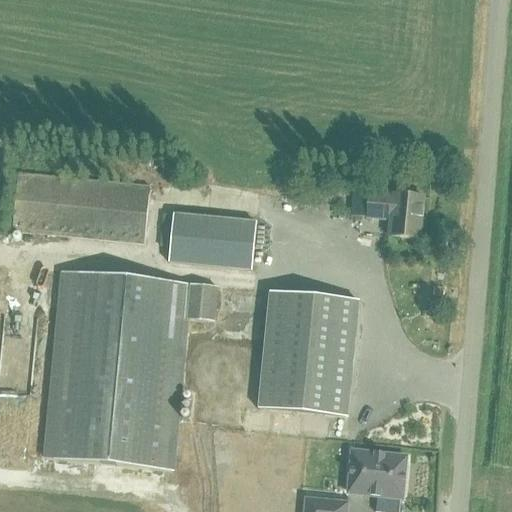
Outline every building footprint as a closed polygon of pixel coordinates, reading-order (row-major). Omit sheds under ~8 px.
[(144,246),(150,189),(18,175),(12,233),(144,246)] [(389,238),(420,240),(424,199),(393,196),(393,197),(369,195),(367,219),(390,221),(389,238)] [(163,215),(160,248),(170,249),(168,264),(252,272),(257,225),(173,216),(163,215)] [(46,461),(170,473),(185,321),(214,324),(217,289),(64,274),(46,461)] [(434,287),(433,296),(444,297),(444,288),(434,287)] [(266,330),(260,409),(348,416),(358,302),(269,295),(266,330)] [(0,418),(0,458),(25,459),(25,418),(0,418)] [(401,511),(402,501),(406,459),(352,453),(348,494),(380,498),(378,511),(401,511)] [(306,500),(304,511),(347,511),(348,504),(306,500)]
